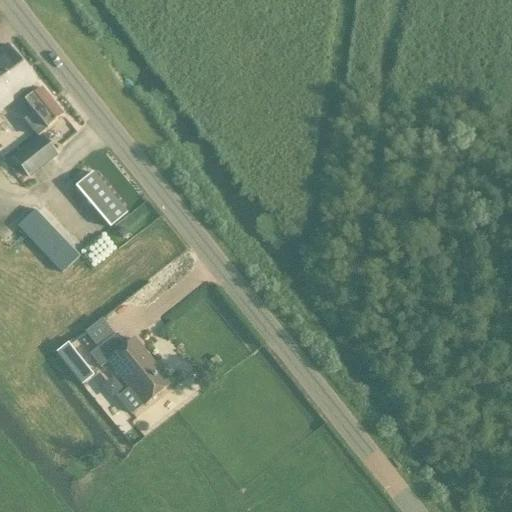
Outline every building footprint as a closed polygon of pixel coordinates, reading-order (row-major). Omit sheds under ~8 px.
[(10,93),(15,100),(36,82),(8,46),(0,51),(0,88),(4,93),(5,92),(8,95),(10,93)] [(0,112),(6,107),(11,103),(15,100),(10,93),(8,95),(5,92),(4,93),(0,88),(0,112)] [(34,114),(25,122),(37,137),(47,129),(47,130),(63,116),(41,89),(25,103),(34,114)] [(29,178),(57,155),(42,137),(14,159),(29,178)] [(75,188),(110,229),(127,215),(92,174),(75,188)] [(62,275),(80,258),(36,212),(18,228),(62,275)] [(119,234),(124,240),(130,235),(125,229),(119,234)] [(170,385),(134,340),(124,348),(114,335),(89,356),(100,369),(108,363),(130,390),(118,399),(131,416),(144,406),(170,385)] [(67,345),(56,354),(81,385),(92,377),(67,345)] [(221,363),(217,357),(211,361),(215,367),(221,363)]
